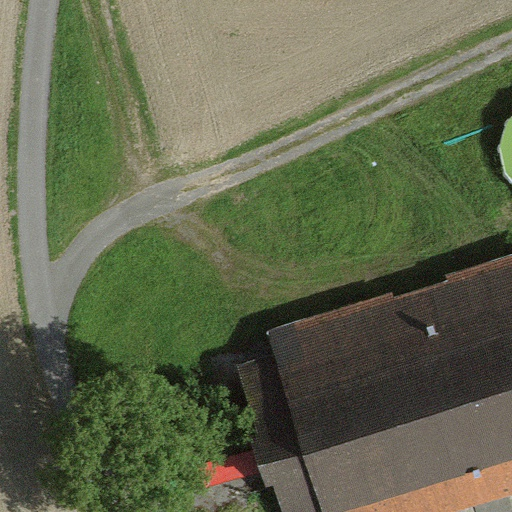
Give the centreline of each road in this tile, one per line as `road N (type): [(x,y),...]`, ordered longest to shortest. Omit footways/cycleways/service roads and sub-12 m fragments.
road 1 (track): [(511,51),(158,209),(91,254),(51,323)]
road 2 (track): [(158,209),(95,0)]
